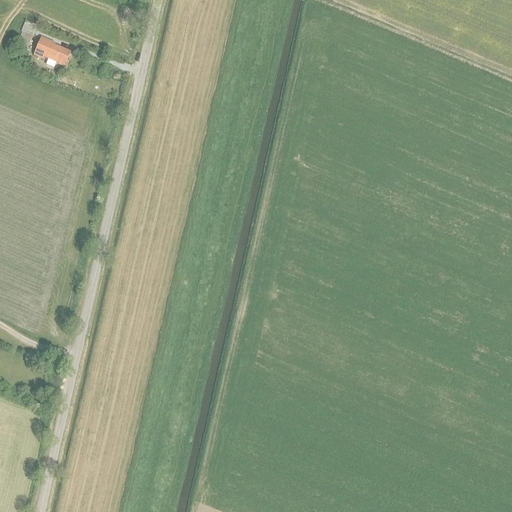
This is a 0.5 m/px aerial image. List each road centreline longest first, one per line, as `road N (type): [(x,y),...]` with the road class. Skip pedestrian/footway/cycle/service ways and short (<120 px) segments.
road 1 (tertiary): [(159,0),(40,511)]
road 2 (track): [(192,511),(268,211)]
